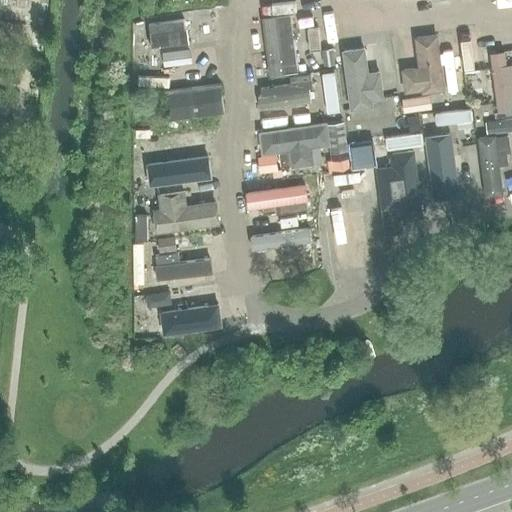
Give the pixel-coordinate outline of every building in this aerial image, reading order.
[(154,46),(192,40),(188,14),(150,20),(154,46)] [(307,73),(298,14),(267,18),(275,78),(307,73)] [(402,76),(405,98),(440,93),(434,41),(415,43),(419,74),(402,76)] [(390,103),(381,43),(350,48),(358,107),(390,103)] [(333,48),(322,49),(325,66),(334,64),(333,48)] [(190,49),(163,53),(165,66),(192,62),(190,49)] [(511,117),(511,69),(505,70),(503,58),(489,60),(497,119),(505,118),(511,117)] [(334,71),(322,73),(328,112),(339,111),(334,71)] [(463,71),(453,72),(454,86),(454,93),(464,92),(464,84),(463,71)] [(219,76),(160,84),(164,116),(223,108),(219,76)] [(317,77),(257,86),(262,117),(321,109),(317,77)] [(430,96),(402,100),(403,112),(432,108),(430,96)] [(471,109),(435,113),(436,125),(472,121),(471,109)] [(423,131),(421,114),(411,116),(414,132),(423,131)] [(511,119),(485,123),(487,135),(509,132),(511,131),(511,119)] [(343,123),(326,125),(329,144),(331,160),(348,158),(343,123)] [(209,125),(150,133),(154,165),(213,157),(209,125)] [(325,129),(262,138),(265,154),(276,153),(277,157),(293,155),(295,169),(314,166),(312,153),(328,150),(325,129)] [(386,137),(388,149),(397,148),(423,144),(422,132),(386,137)] [(468,193),(460,133),(429,137),(437,197),(468,193)] [(349,143),(352,169),(377,166),(373,140),(349,143)] [(480,143),(486,200),(500,199),(497,171),(504,170),(503,158),(509,158),(507,140),(480,143)] [(275,154),(259,156),(261,171),(277,169),(275,154)] [(420,224),(412,165),(381,169),(388,228),(420,224)] [(274,178),(282,177),(281,169),(273,170),(274,178)] [(321,174),(305,176),(306,184),(322,182),(321,174)] [(214,189),(154,197),(158,229),(218,221),(214,189)] [(248,198),(250,214),(308,206),(306,190),(248,198)] [(147,216),(135,216),(136,240),(147,240),(147,216)] [(175,237),(159,239),(160,251),(176,249),(175,237)] [(303,243),(281,246),(282,254),(304,251),(303,243)] [(156,267),(158,281),(210,275),(209,261),(156,267)] [(153,293),(147,294),(148,307),(155,306),(153,293)] [(217,296),(158,303),(161,335),(221,328),(217,296)]
